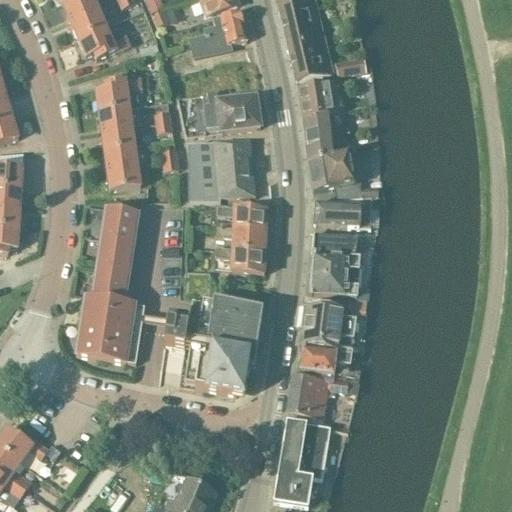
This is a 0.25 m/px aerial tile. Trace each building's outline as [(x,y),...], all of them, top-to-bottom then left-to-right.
[(98,14),(92,0),(79,0),(61,8),(69,26),(98,14)] [(136,7),(132,0),(129,0),(118,5),(121,14),(136,7)] [(158,0),(153,0),(145,3),(151,18),(163,13),(158,0)] [(238,10),(234,0),(203,0),(198,2),(205,21),(238,10)] [(314,2),(278,11),(297,86),(333,77),(314,2)] [(178,11),(167,15),(171,29),(183,25),(178,11)] [(106,32),(98,14),(69,26),(77,44),(106,32)] [(165,15),(151,20),(156,32),(169,27),(165,15)] [(231,56),(231,55),(230,50),(246,46),(241,29),(242,29),(239,17),(219,22),(220,22),(212,24),(215,33),(203,36),(205,43),(189,47),(194,65),(231,56)] [(113,47),(106,32),(77,44),(85,63),(94,59),(96,65),(129,50),(125,42),(113,47)] [(139,53),(142,63),(159,58),(156,48),(139,53)] [(350,65),(334,67),(337,82),(366,77),(364,63),(363,63),(350,65)] [(98,116),(129,112),(127,95),(141,93),(140,84),(104,89),(104,94),(95,96),(98,116)] [(304,124),(328,120),(332,119),(344,117),(339,87),(299,93),(304,124)] [(256,106),(255,104),(218,110),(217,99),(177,106),(186,143),(260,132),(258,119),(261,115),(260,109),(256,106)] [(0,127),(13,123),(6,102),(0,103),(0,127)] [(132,131),(129,112),(98,116),(101,136),(132,131)] [(155,128),(171,126),(170,116),(154,118),(155,128)] [(308,160),(308,164),(333,160),(333,159),(328,120),(304,124),(308,160)] [(0,148),(18,143),(13,123),(0,127),(0,148)] [(172,136),(171,126),(155,128),(157,138),(172,136)] [(135,151),(132,131),(101,136),(104,156),(135,151)] [(250,147),(214,150),(188,153),(193,210),(220,209),(220,206),(255,203),(250,147)] [(138,171),(135,151),(104,156),(106,175),(138,171)] [(162,168),(178,165),(176,155),(161,157),(162,168)] [(333,160),(308,164),(313,195),(353,189),(348,157),(343,157),(333,159),(333,160)] [(179,175),(178,165),(162,168),(163,177),(179,175)] [(0,170),(0,192),(21,194),(22,172),(0,170)] [(140,191),(138,171),(106,175),(109,196),(140,191)] [(0,214),(20,216),(21,194),(0,192),(0,214)] [(379,192),(362,193),(362,202),(378,201),(379,192)] [(344,205),(343,209),(315,207),(314,230),(371,233),(372,202),(344,205)] [(0,236),(19,237),(20,216),(0,214),(0,236)] [(106,214),(102,243),(133,248),(138,219),(106,214)] [(266,238),(267,217),(234,215),(217,214),(216,225),(233,225),(233,235),(233,236),(266,238)] [(265,258),(266,238),(233,236),(233,235),(216,234),(215,245),(232,246),(232,255),(232,256),(265,258)] [(0,258),(8,259),(8,253),(18,253),(19,237),(0,236),(0,258)] [(312,258),(314,258),(355,262),(357,241),(314,238),(312,258)] [(133,248),(102,243),(97,273),(129,278),(133,248)] [(264,279),(265,258),(232,256),(232,255),(215,255),(214,265),(231,266),(231,277),(264,279)] [(358,280),(359,275),(360,262),(355,262),(314,258),(313,276),(358,280)] [(97,273),(93,302),(124,307),(129,278),(97,273)] [(357,301),(358,280),(313,276),(311,298),(312,298),(313,298),(357,301)] [(210,278),(187,277),(186,299),(209,301),(210,278)] [(124,307),(93,302),(86,301),(76,360),(136,369),(145,311),(124,307)] [(350,302),(350,305),(327,302),(327,307),(311,305),(310,309),(307,309),(301,347),(351,353),(353,343),(356,316),(364,318),(366,307),(366,304),(350,302)] [(169,322),(164,353),(185,356),(179,392),(244,402),(249,373),(254,374),(263,315),(192,304),(189,325),(169,322)] [(349,368),(351,354),(351,353),(301,347),(297,376),(299,376),(298,381),(332,386),(333,381),(333,379),(334,379),(336,366),(349,368)] [(348,383),(333,381),(332,386),(298,381),(292,380),(286,420),(294,421),(293,427),(322,432),(326,405),(327,394),(347,397),(348,383)] [(322,485),(324,473),(330,433),(322,432),(293,427),(286,426),(274,508),(301,511),(308,511),(313,484),(322,485)] [(6,432),(0,441),(0,452),(21,468),(30,456),(42,464),(48,455),(28,441),(25,445),(6,432)] [(31,488),(15,477),(21,468),(0,452),(0,476),(26,495),(31,488)] [(0,476),(0,498),(3,493),(20,504),(26,495),(0,476)] [(210,511),(216,500),(186,486),(170,480),(156,511),(210,511)] [(137,511),(146,511),(147,511),(140,488),(131,491),(137,511)] [(30,511),(52,511),(30,496),(22,506),(30,511)]
